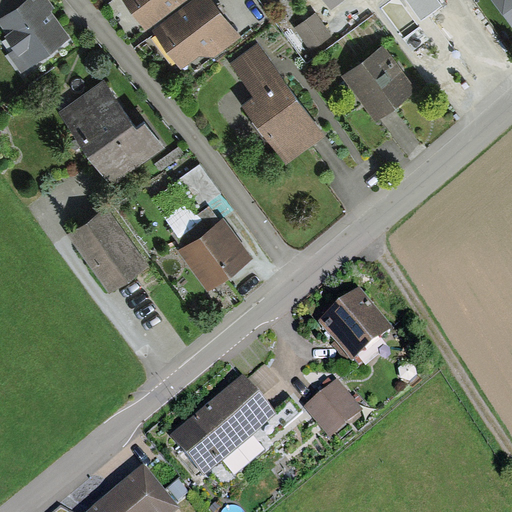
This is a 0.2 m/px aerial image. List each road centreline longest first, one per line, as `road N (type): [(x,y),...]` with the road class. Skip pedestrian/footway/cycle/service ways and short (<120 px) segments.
road 1 (residential): [(0,510),(511,92)]
road 2 (track): [(511,453),(354,224)]
